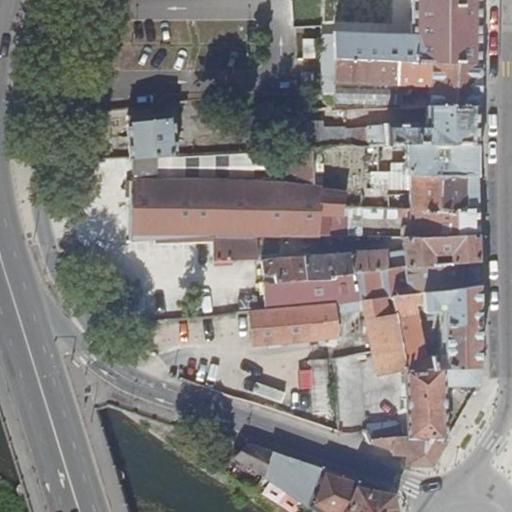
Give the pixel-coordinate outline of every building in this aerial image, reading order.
[(415,0),(415,35),(337,33),(337,58),(338,58),(482,64),(482,0),(415,0)] [(316,34),(298,34),(298,85),(316,85),(316,34)] [(482,64),(338,58),(337,83),(401,85),(409,85),(433,86),(432,98),(409,96),(401,96),(401,109),(427,109),(478,109),(480,109),(482,64)] [(401,85),(337,83),(337,85),(337,94),(337,109),(401,109),(401,96),(401,85)] [(327,85),(327,95),(337,94),(337,85),(327,85)] [(409,85),(401,85),(401,96),(409,96),(409,85)] [(478,145),(478,109),(427,109),(427,124),(386,125),(386,127),(364,128),(364,136),(355,136),(356,146),(407,144),(478,145)] [(132,115),(134,156),(136,156),(158,155),(181,154),(179,117),(176,117),(175,110),(132,115)] [(329,138),(329,148),(346,147),(346,137),(329,138)] [(478,211),(478,145),(407,144),(407,172),(368,171),(369,191),(401,191),(401,196),(404,197),(404,202),(411,202),(411,208),(478,211)] [(315,148),(284,150),(284,183),(316,187),(315,148)] [(158,155),(136,156),(136,180),(158,179),(158,155)] [(369,208),(369,191),(368,171),(325,172),(326,189),(347,191),(346,207),(369,208)] [(135,180),(136,241),(160,240),(160,244),(216,243),(216,262),(258,261),(258,256),(282,254),(282,239),(331,238),(331,217),(320,216),(321,188),(316,187),(284,183),(264,182),(222,179),(158,179),(136,180),(135,180)] [(331,217),(331,238),(351,238),(351,213),(364,213),(364,217),(382,217),(383,209),(369,208),(346,207),(347,191),(326,189),(321,188),(320,216),(331,217)] [(479,237),(478,211),(411,208),(400,209),(392,209),(383,209),(382,217),(411,218),(411,227),(406,227),(403,229),(404,239),(479,237)] [(351,238),(364,238),(364,217),(364,213),(351,213),(351,238)] [(276,276),(276,283),(336,278),(336,276),(434,267),(433,258),(451,257),(451,265),(479,262),(479,237),(404,239),(405,257),(390,258),(390,255),(322,258),(264,261),(264,277),(276,276)] [(433,258),(434,267),(451,265),(451,257),(433,258)] [(258,261),(216,262),(215,279),(259,277),(258,261)] [(298,308),(334,304),(365,301),(394,298),(480,288),(479,262),(451,265),(434,267),(336,276),(336,278),(337,298),(332,298),(332,296),(297,299),(298,308)] [(409,371),(443,370),(481,369),(480,288),(394,298),(405,349),(409,371)] [(365,301),(375,351),(401,347),(405,349),(394,298),(365,301)] [(268,311),(255,313),(258,339),(271,337),(272,343),(338,336),(334,304),(298,308),(268,311)] [(401,347),(375,351),(379,377),(407,372),(408,439),(447,442),(446,386),(475,388),(481,388),(481,369),(443,370),(409,371),(405,349),(401,347)] [(372,440),(372,445),(392,452),(395,457),(407,457),(406,467),(433,467),(448,442),(447,442),(408,439),(372,440)] [(242,451),(238,454),(254,473),(265,482),(272,453),(248,445),(242,451)] [(309,505),(323,471),(272,453),(265,482),(307,509),(309,505)] [(233,459),(224,466),(219,470),(239,483),(246,469),(233,459)] [(307,509),(312,511),(393,511),(391,497),(369,493),(370,486),(323,471),(309,505),(307,509)] [(254,473),(245,488),(257,495),(265,482),(254,473)]
